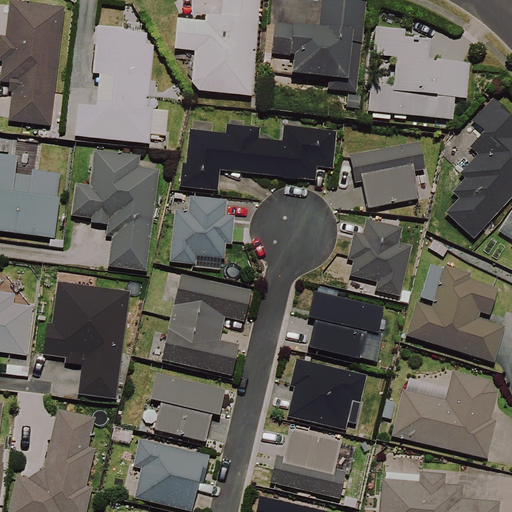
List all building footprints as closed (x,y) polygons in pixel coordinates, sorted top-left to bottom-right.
[(257,0),(220,0),(219,20),(204,18),(203,25),(178,23),(175,53),(195,54),(191,94),(249,99),(257,0)] [(357,98),(358,84),(364,4),(319,1),(317,31),(271,28),(269,58),(293,59),(292,79),(326,82),(325,96),(357,98)] [(61,12),(7,5),(2,41),(0,40),(0,85),(11,87),(7,123),(47,128),(61,12)] [(144,35),(93,30),(91,57),(101,58),(98,92),(96,110),(75,108),(72,140),(146,147),(146,138),(163,139),(165,113),(145,112),(150,49),(142,48),(144,35)] [(402,33),(373,31),(371,58),(396,60),(393,90),(367,88),(365,115),(449,123),(451,101),(463,102),(466,67),(425,64),(426,44),(401,41),(402,33)] [(511,123),(489,102),(469,124),(481,135),(469,149),(477,157),(460,175),(466,181),(454,193),(460,199),(445,216),(471,240),(511,195),(511,123)] [(135,171),(136,159),(93,153),(88,188),(75,186),(70,221),(112,227),(106,269),(143,274),(157,174),(135,171)] [(417,170),(414,153),(359,163),(367,210),(415,202),(409,172),(417,170)] [(13,161),(0,159),(0,233),(51,239),(58,178),(12,173),(13,161)] [(495,288),(443,272),(431,312),(412,307),(403,339),(491,365),(502,327),(485,322),(495,288)] [(128,296),(57,286),(51,329),(44,328),(39,361),(81,366),(77,400),(113,405),(128,296)] [(0,353),(24,357),(30,309),(10,306),(12,297),(0,295),(0,353)] [(496,386),(449,376),(443,403),(401,394),(391,441),(484,461),(492,426),(488,426),(496,386)] [(92,421),(55,414),(42,482),(14,476),(6,511),(83,511),(88,489),(84,489),(91,452),(86,451),(92,421)] [(442,478),(416,476),(415,486),(380,483),(377,511),(495,511),(496,506),(459,503),(460,490),(441,488),(442,478)]
